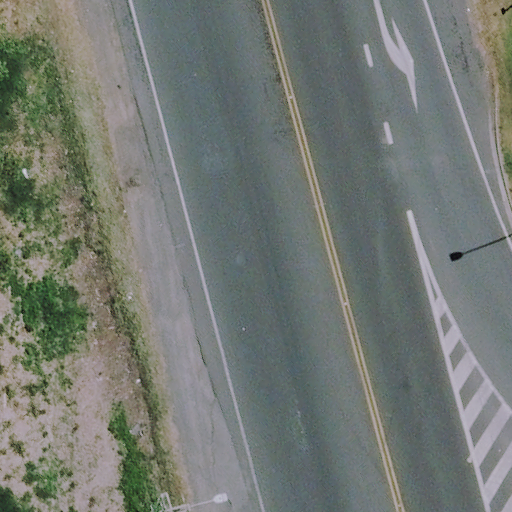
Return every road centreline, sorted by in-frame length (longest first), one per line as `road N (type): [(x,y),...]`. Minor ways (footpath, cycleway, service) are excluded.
road 1 (secondary): [(388,511),(250,0)]
road 2 (secondary): [(305,0),(418,218),(511,316)]
